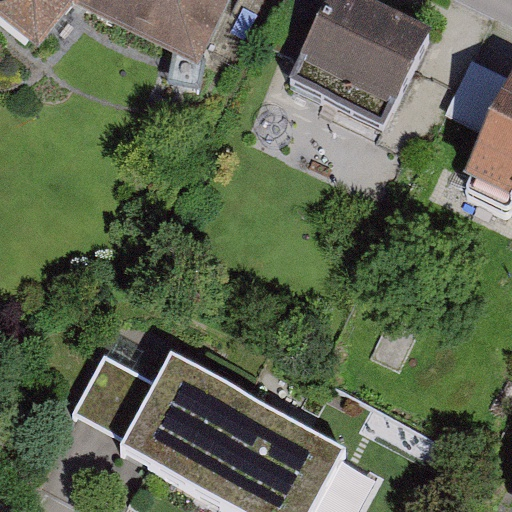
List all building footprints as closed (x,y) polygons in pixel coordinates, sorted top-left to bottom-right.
[(231,0),(0,0),(0,33),(31,51),(60,0),(62,0),(189,73),(231,0)] [(420,46),(325,1),(285,84),(380,130),(420,46)] [(511,91),(502,87),(451,196),(511,224),(511,91)] [(103,372),(73,429),(119,453),(116,466),(203,511),(315,511),(339,467),(168,378),(156,399),(103,372)] [(511,511),(511,495),(503,511),(511,511)]
